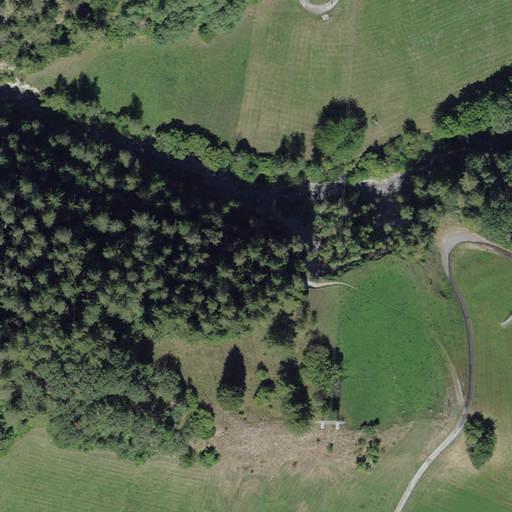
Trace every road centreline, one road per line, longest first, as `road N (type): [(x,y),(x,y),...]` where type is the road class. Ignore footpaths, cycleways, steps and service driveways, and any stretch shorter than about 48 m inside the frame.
road 1 (track): [(465,412),(470,337),(444,262),(447,248),(466,236),(511,257)]
road 2 (track): [(397,511),(465,412)]
